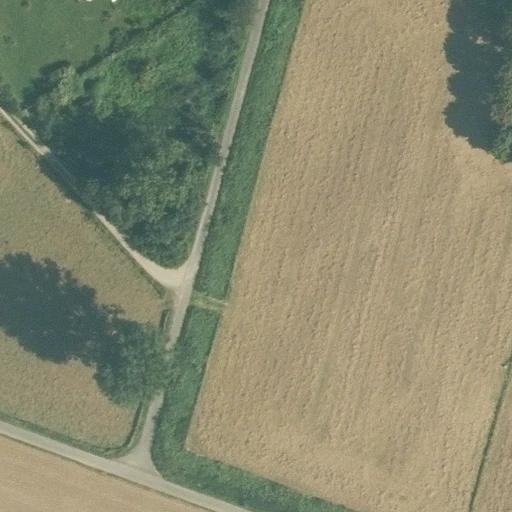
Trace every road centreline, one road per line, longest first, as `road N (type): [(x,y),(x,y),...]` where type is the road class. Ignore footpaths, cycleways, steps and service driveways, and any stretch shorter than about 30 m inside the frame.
road 1 (track): [(267,0),(137,478)]
road 2 (track): [(227,511),(0,428)]
